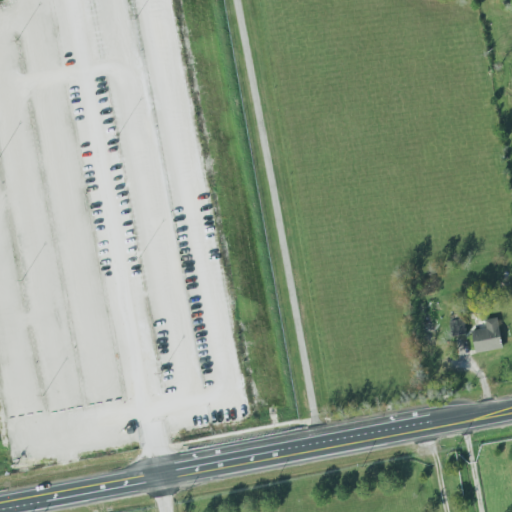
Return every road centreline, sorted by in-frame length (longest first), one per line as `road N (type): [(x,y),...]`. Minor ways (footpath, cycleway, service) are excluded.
road 1 (secondary): [(0,511),(511,413)]
road 2 (residential): [(328,447),(246,0)]
